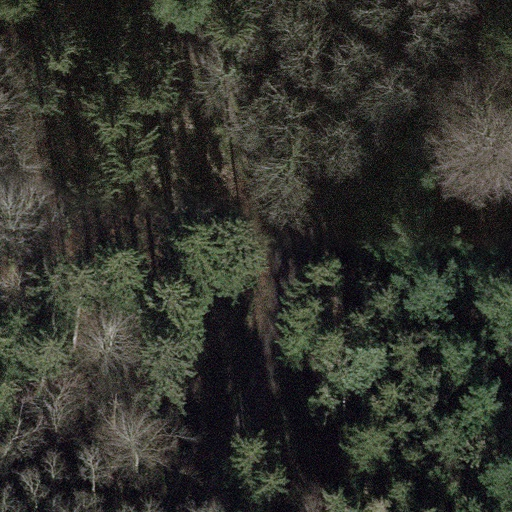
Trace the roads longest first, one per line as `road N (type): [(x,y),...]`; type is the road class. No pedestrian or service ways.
road 1 (track): [(296,277),(330,171),(449,0)]
road 2 (track): [(172,0),(278,187),(296,277)]
road 3 (track): [(296,277),(189,511)]
